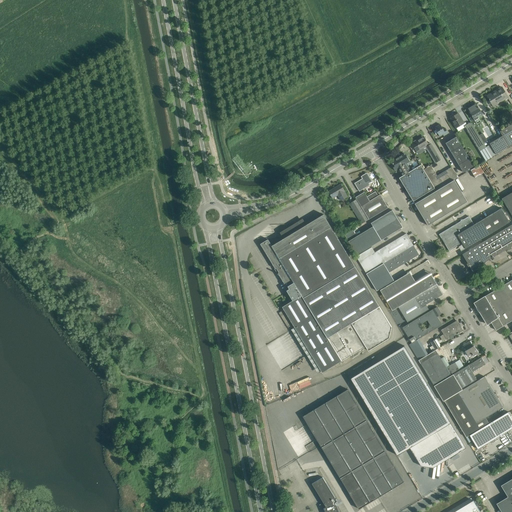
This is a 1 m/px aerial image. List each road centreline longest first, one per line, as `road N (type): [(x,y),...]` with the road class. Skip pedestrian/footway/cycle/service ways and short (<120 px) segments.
road 1 (tertiary): [(274,511),(222,224)]
road 2 (tertiary): [(204,226),(261,511)]
road 3 (tertiary): [(162,0),(203,205)]
road 4 (tertiary): [(216,203),(173,0)]
road 5 (unclassified): [(458,297),(369,148)]
road 6 (tertiary): [(369,148),(511,62)]
road 7 (unknown): [(354,511),(321,463),(300,476),(311,509)]
